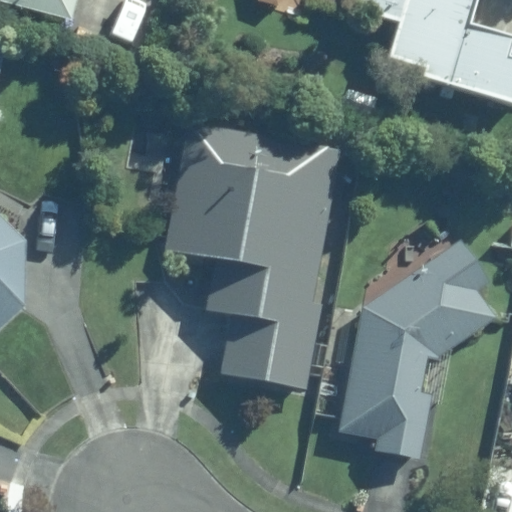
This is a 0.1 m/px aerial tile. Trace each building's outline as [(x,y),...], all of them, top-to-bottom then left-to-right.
[(0,0),(0,10),(72,31),(81,0),(0,0)] [(388,27),(377,70),(511,117),(511,64),(511,65),(511,63),(511,50),(472,37),(484,0),(358,0),(354,18),(388,27)] [(0,62),(1,59),(0,58),(0,336),(25,315),(25,241),(0,217),(0,62)] [(336,155),(185,127),(161,260),(213,270),(204,318),(231,323),(220,380),(305,395),(321,308),(308,306),(336,155)] [(449,245),(363,308),(341,434),(378,440),(375,454),(418,461),(434,366),(492,321),(473,297),(483,289),(449,245)]
